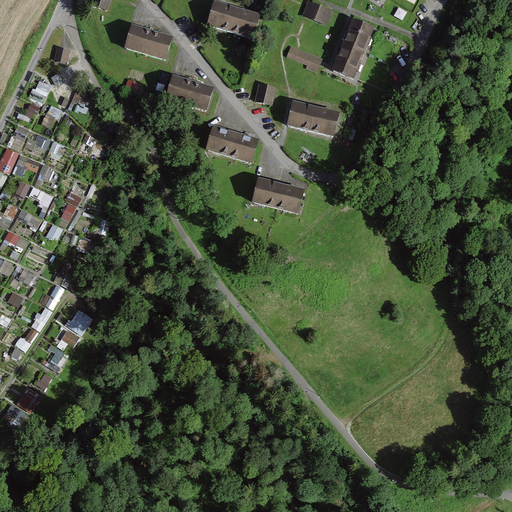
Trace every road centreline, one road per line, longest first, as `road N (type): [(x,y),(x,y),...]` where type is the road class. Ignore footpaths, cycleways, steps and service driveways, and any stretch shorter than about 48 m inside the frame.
road 1 (track): [(62,10),(94,76),(142,124),(170,211),(204,264),(369,462),(409,489),(511,493)]
road 2 (residential): [(143,0),(278,156),(323,177),(345,176),(369,155),(442,0)]
road 3 (residential): [(65,0),(0,128)]
